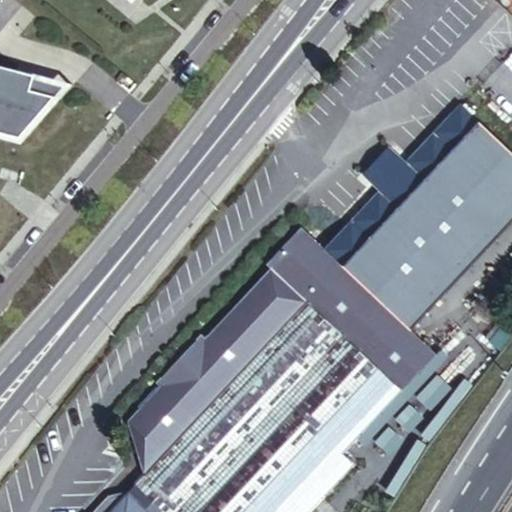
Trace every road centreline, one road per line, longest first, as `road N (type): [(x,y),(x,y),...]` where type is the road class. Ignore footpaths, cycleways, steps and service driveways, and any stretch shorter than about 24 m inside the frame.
road 1 (secondary): [(0,431),(354,0)]
road 2 (secondary): [(306,0),(0,377)]
road 3 (unclassified): [(247,0),(0,296)]
